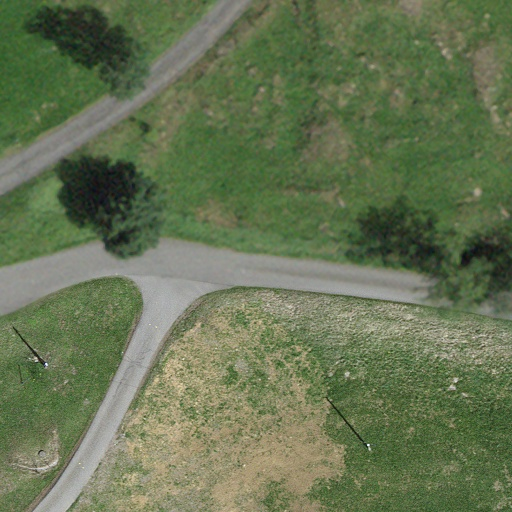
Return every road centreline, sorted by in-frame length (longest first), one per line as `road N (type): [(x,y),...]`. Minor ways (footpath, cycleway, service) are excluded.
road 1 (unclassified): [(0,284),(136,256),(511,304)]
road 2 (track): [(0,180),(164,70),(236,0)]
road 3 (track): [(41,511),(140,364),(185,260)]
